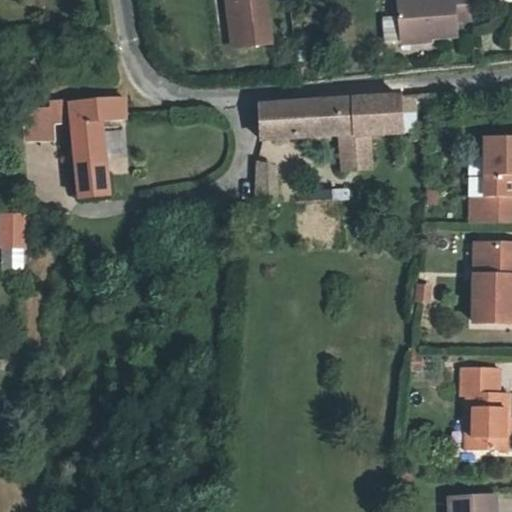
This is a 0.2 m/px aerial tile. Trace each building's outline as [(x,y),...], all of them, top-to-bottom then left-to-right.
[(264,0),(225,0),(227,4),(233,3),(239,48),(270,44),(264,0)] [(472,0),(432,0),(397,2),(399,42),(458,39),(458,25),(474,24),(472,0)] [(344,159),(345,172),(372,169),(372,139),(405,136),(405,97),(262,106),(261,142),(332,139),(352,138),(354,159),(344,159)] [(124,101),(99,104),(101,124),(126,121),(124,101)] [(101,124),(99,104),(72,107),(71,104),(51,106),(51,111),(0,113),(0,128),(25,128),(54,127),(73,126),(80,204),(108,200),(101,124)] [(54,127),(25,128),(25,144),(54,143),(54,127)] [(335,172),(345,172),(344,159),(354,159),(352,138),(332,139),(335,172)] [(511,143),(487,143),(486,202),(472,203),(472,222),(511,222),(511,143)] [(275,169),(259,171),(258,205),(279,203),(275,169)] [(25,221),(3,221),(3,253),(25,253),(25,221)] [(511,248),(477,248),(476,327),(511,327),(511,248)] [(415,283),(413,301),(429,303),(430,284),(415,283)] [(466,452),(510,453),(510,421),(511,398),(499,397),(500,372),(463,372),(463,397),(467,398),(466,452)] [(450,511),(495,511),(495,498),(450,499),(450,511)]
